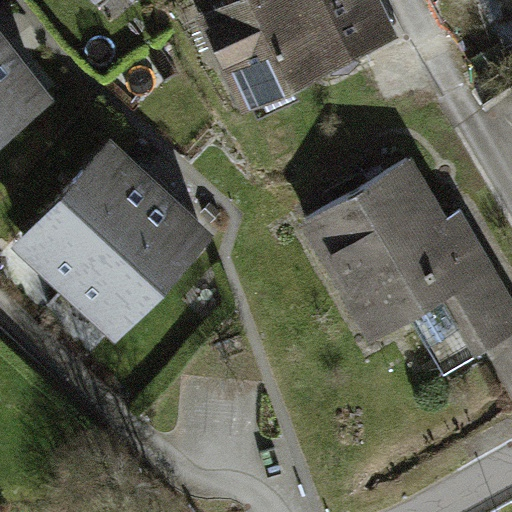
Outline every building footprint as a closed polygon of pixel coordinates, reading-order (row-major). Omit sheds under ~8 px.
[(248,93),(328,55),(301,0),(241,0),(210,15),(248,93)] [(301,0),(328,55),(334,68),(348,68),(360,56),(354,44),(372,35),(354,0),(301,0)] [(0,128),(43,95),(2,44),(0,45),(0,128)] [(22,235),(71,279),(156,188),(107,143),(22,235)] [(407,157),(305,216),(375,334),(442,295),(476,351),(511,329),(511,303),(490,265),(493,263),(460,207),(443,217),(407,157)] [(203,231),(156,188),(71,279),(118,323),(203,231)]
